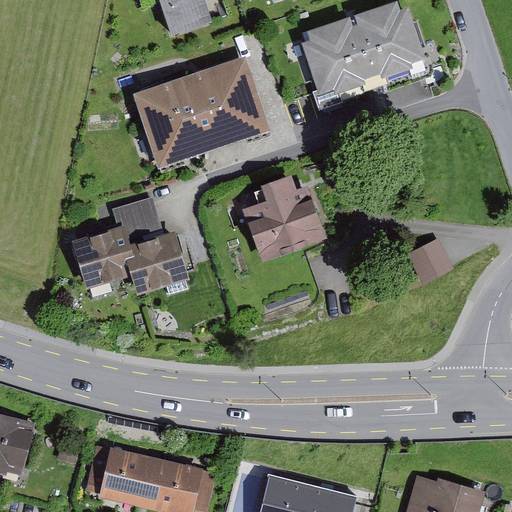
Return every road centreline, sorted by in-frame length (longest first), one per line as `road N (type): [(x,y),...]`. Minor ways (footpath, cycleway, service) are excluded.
road 1 (secondary): [(0,352),(146,393),(228,401),(484,397)]
road 2 (residential): [(511,141),(463,0)]
road 3 (residential): [(484,397),(487,333),(511,280)]
